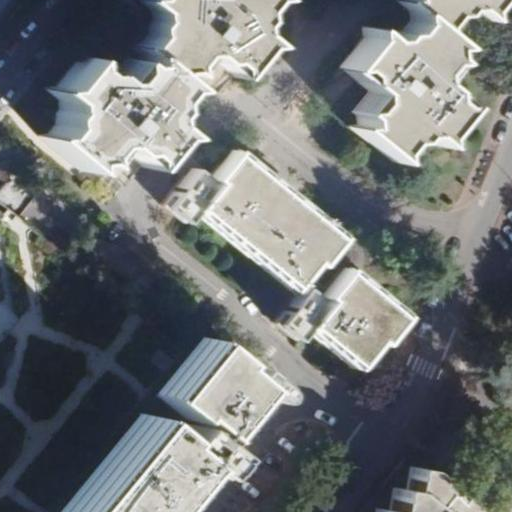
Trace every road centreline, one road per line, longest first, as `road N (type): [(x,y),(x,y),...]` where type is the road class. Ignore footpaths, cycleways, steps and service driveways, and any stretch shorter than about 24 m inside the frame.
road 1 (residential): [(303,390),(136,246),(127,200),(233,102),(364,207),(413,224),(473,231)]
road 2 (residential): [(502,511),(489,427),(460,361),(432,337)]
road 3 (residential): [(303,390),(208,511)]
road 4 (unknown): [(233,102),(302,35),(309,9)]
